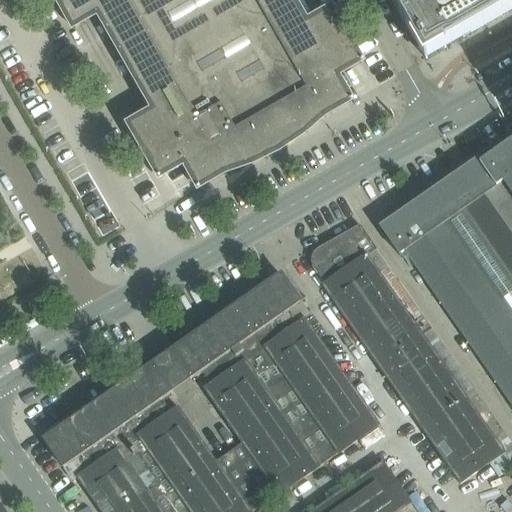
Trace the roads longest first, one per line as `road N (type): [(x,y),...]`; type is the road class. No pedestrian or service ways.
road 1 (tertiary): [(97,318),(435,124)]
road 2 (unclassified): [(97,318),(0,146)]
road 3 (unclassified): [(435,124),(364,0)]
